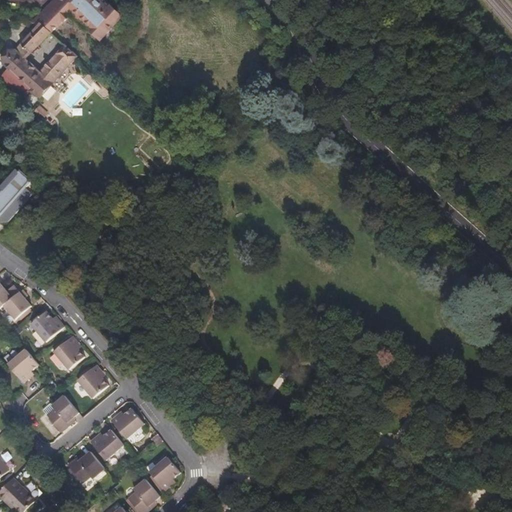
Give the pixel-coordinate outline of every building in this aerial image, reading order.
[(42,25),(51,34),(65,20),(66,21),(69,17),(68,16),(70,13),(101,41),(121,18),(102,0),(56,0),(32,24),(38,29),(42,25)] [(9,69),(0,79),(0,84),(21,102),(31,92),(37,98),(39,97),(41,99),(77,59),(65,46),(42,72),(39,69),(38,70),(28,60),(51,34),(42,25),(38,29),(37,28),(17,50),(16,50),(3,64),(9,69)] [(40,106),(35,111),(45,120),(49,115),(40,106)] [(0,221),(9,221),(38,189),(38,188),(20,172),(12,181),(0,194),(0,221)] [(0,310),(5,306),(21,293),(15,286),(7,292),(2,286),(0,287),(0,310)] [(23,291),(21,293),(5,306),(17,321),(32,307),(25,299),(28,297),(23,291)] [(5,309),(0,313),(11,325),(15,321),(5,309)] [(66,328),(61,322),(58,325),(54,320),(48,313),(32,326),(47,344),(66,328)] [(76,347),(79,345),(74,338),(55,353),(70,372),(86,359),(80,351),(76,347)] [(28,376),(32,372),(40,366),(36,361),(27,350),(8,365),(24,384),(30,379),(28,376)] [(79,382),(94,400),(110,387),(103,380),(100,375),(103,373),(97,366),(93,370),(90,367),(78,377),(81,380),(79,382)] [(48,416),(62,434),(70,427),(68,424),(74,419),(80,414),(66,397),(62,393),(56,398),(59,402),(53,407),(55,410),(48,416)] [(44,412),(48,416),(55,410),(53,407),(52,405),(44,412)] [(134,409),(126,415),(122,419),(119,416),(112,421),(128,440),(146,425),(134,409)] [(125,447),(112,431),(105,437),(100,441),(98,438),(92,443),(107,462),(125,447)] [(106,470),(92,453),(86,458),(80,463),(77,460),(69,467),(84,484),(91,478),(93,481),(106,470)] [(84,455),(77,460),(80,463),(86,458),(84,455)] [(0,479),(10,471),(0,458),(0,479)] [(170,483),(174,479),(182,473),(169,458),(151,473),(166,492),(173,486),(170,483)] [(14,479),(0,493),(0,495),(13,510),(16,507),(21,511),(26,511),(36,502),(14,479)] [(149,508),(156,503),(162,498),(147,480),(135,491),(137,493),(129,500),(138,511),(149,511),(151,511),(149,508)]
